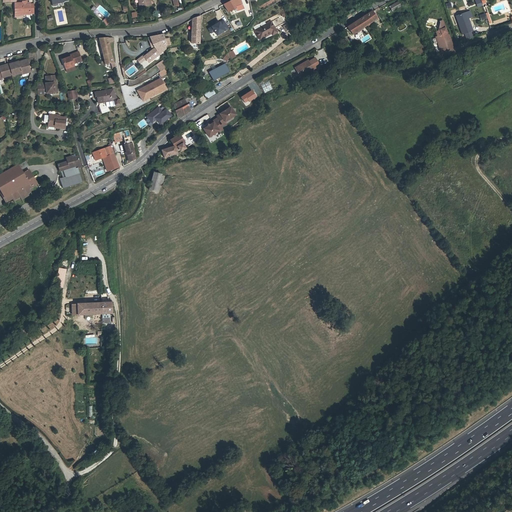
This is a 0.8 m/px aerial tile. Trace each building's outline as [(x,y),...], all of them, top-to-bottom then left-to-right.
[(240,0),(231,0),(224,4),(228,12),(236,8),(237,11),(244,9),(240,0)] [(390,6),(392,11),(397,8),(399,12),(403,9),(399,1),(390,6)] [(34,14),(34,5),(30,5),(30,3),(27,3),(23,3),(15,3),(15,14),(23,14),(34,14)] [(372,11),(362,18),(367,25),(377,18),(372,11)] [(462,35),(465,34),(470,32),(473,31),(468,18),(466,12),(455,16),(462,35)] [(201,16),(193,19),(191,43),(199,43),(199,41),(201,16)] [(282,16),(255,30),(260,39),(271,33),(272,35),(277,32),(275,28),(286,23),(282,16)] [(106,18),(102,21),(107,26),(110,23),(106,18)] [(367,25),(362,18),(358,20),(347,27),(352,34),(357,31),(367,25)] [(438,44),(441,51),(442,51),(444,56),(455,52),(448,32),(447,33),(443,22),(440,22),(440,23),(439,31),(436,32),(438,36),(437,36),(439,44),(438,44)] [(165,39),(164,34),(150,37),(151,39),(152,43),(154,47),(155,48),(144,57),(146,59),(149,62),(166,48),(166,46),(165,39)] [(110,42),(109,38),(107,38),(99,38),(105,64),(111,63),(113,62),(109,42),(110,42)] [(82,61),(79,52),(70,55),(71,56),(62,60),(65,68),(74,65),(74,64),(82,61)] [(140,63),(146,59),(144,57),(143,55),(137,60),(140,63)] [(34,61),(33,58),(29,59),(18,62),(10,64),(13,75),(21,73),(21,72),(30,70),(28,65),(33,64),(34,61)] [(155,65),(160,71),(165,68),(166,58),(155,65)] [(308,60),(295,68),(301,78),(314,70),(313,70),(315,68),(314,66),(319,64),(315,58),(309,61),(308,60)] [(122,67),(124,70),(133,65),(131,62),(122,67)] [(209,72),(213,81),(230,72),(225,64),(209,72)] [(0,77),(1,78),(10,75),(7,65),(0,67),(0,77)] [(459,73),(463,81),(472,76),(468,68),(459,73)] [(38,94),(55,92),(54,83),(55,82),(55,75),(46,76),(47,83),(37,84),(38,94)] [(146,99),(161,91),(160,90),(165,87),(160,78),(145,87),(146,88),(141,90),(146,99)] [(143,101),(146,99),(141,90),(146,88),(145,87),(137,90),(143,101)] [(95,92),(96,97),(97,97),(97,99),(98,103),(99,103),(102,114),(109,111),(108,108),(119,104),(116,96),(115,97),(113,89),(95,92)] [(207,98),(215,93),(213,89),(204,94),(207,98)] [(68,91),(68,99),(76,98),(75,91),(68,91)] [(185,99),(174,104),(175,111),(177,117),(184,115),(190,111),(185,99)] [(159,107),(147,116),(152,122),(156,119),(160,124),(171,115),(166,109),(162,112),(159,107)] [(223,112),(220,114),(216,116),(218,118),(223,126),(227,124),(225,121),(236,115),(231,107),(226,110),(225,112),(223,112)] [(55,127),(65,128),(65,125),(66,118),(59,117),(58,117),(58,116),(49,115),(45,115),(44,122),(49,122),(48,125),(55,125),(55,127)] [(221,127),(216,119),(213,121),(212,121),(213,123),(210,125),(210,127),(208,126),(204,129),(209,137),(213,135),(215,135),(215,133),(219,131),(219,132),(223,130),(221,127)] [(128,130),(114,134),(115,142),(123,140),(129,161),(135,159),(132,143),(128,130)] [(185,148),(183,144),(185,143),(180,134),(170,140),(174,146),(162,150),(164,157),(177,153),(185,148)] [(183,144),(185,148),(200,139),(198,135),(185,143),(183,144)] [(113,153),(111,148),(111,146),(93,153),(96,160),(103,158),(105,157),(109,170),(110,170),(119,167),(113,153)] [(67,162),(57,165),(59,171),(63,170),(65,175),(77,172),(76,168),(82,167),(78,156),(73,157),(72,156),(66,158),(67,162)] [(0,175),(0,189),(4,197),(10,193),(13,198),(14,200),(20,197),(22,199),(28,195),(27,194),(31,192),(29,189),(37,184),(29,170),(23,173),(21,170),(29,166),(25,160),(0,175)] [(83,181),(78,168),(76,168),(77,172),(65,175),(65,177),(60,179),(63,188),(83,181)] [(154,174),(150,191),(159,193),(163,177),(154,174)] [(136,227),(127,232),(126,231),(125,231),(124,231),(123,231),(122,231),(122,232),(122,233),(123,234),(123,235),(124,236),(125,236),(129,242),(141,235),(136,227)] [(63,284),(65,270),(58,269),(56,283),(63,284)] [(73,316),(112,313),(111,302),(72,306),(73,316)] [(90,348),(90,356),(99,356),(99,348),(90,348)]
